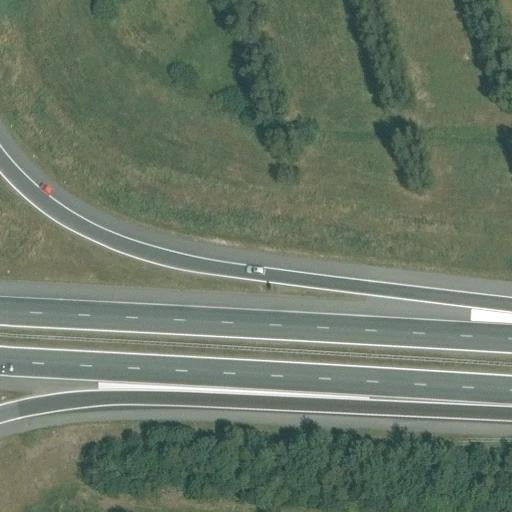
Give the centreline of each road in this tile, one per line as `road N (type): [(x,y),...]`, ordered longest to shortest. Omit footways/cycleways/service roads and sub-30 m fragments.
road 1 (motorway): [(511,310),(151,255),(83,229),(29,191),(0,158)]
road 2 (motorway): [(0,414),(99,400),(511,395)]
road 3 (motorway): [(0,363),(511,391)]
road 4 (motorway): [(511,340),(0,312)]
